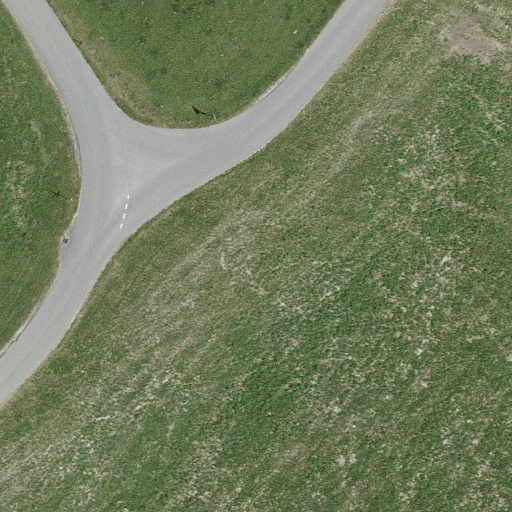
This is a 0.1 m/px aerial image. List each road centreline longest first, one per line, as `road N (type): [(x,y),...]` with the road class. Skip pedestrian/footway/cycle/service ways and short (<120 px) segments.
road 1 (unclassified): [(122,168),(238,140),(286,101),(367,0)]
road 2 (unclassified): [(122,168),(67,296),(0,381)]
road 3 (unclassified): [(31,0),(122,168)]
